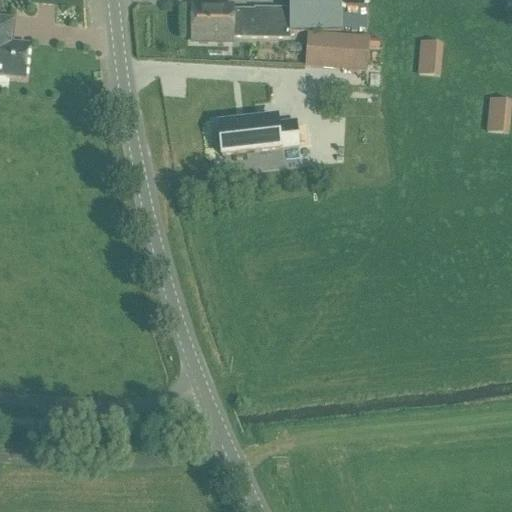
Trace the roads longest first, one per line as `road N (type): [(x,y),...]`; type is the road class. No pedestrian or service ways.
road 1 (tertiary): [(203,392),(162,280),(131,156),(113,0)]
road 2 (unknown): [(223,439),(0,447)]
road 3 (unclassified): [(203,392),(95,407),(0,398)]
road 4 (tertiary): [(255,511),(203,392)]
